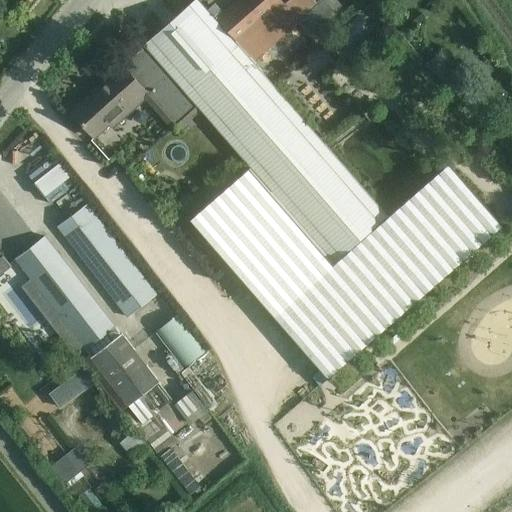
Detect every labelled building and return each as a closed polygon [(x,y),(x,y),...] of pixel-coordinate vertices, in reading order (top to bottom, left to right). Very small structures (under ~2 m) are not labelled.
[(388,216),(253,61),(209,11),(199,0),(194,0),(165,25),(143,45),(144,46),(123,65),(149,95),(148,96),(174,124),(196,105),(249,167),(189,219),(328,378),(503,225),(448,163),(388,216)] [(215,6),(209,11),(253,61),(298,21),(314,40),(341,17),(325,0),(237,0),(222,14),(215,6)] [(366,0),(354,0),(351,4),(364,15),(373,5),(366,0)] [(278,39),(286,48),(305,32),(297,22),(278,39)] [(434,58),(423,66),(438,85),(449,77),(434,58)] [(343,60),(331,72),(349,90),(362,78),(343,60)] [(114,127),(148,96),(149,95),(123,65),(71,111),(95,138),(110,123),(114,127)] [(43,185),(57,173),(32,145),(18,157),(43,185)] [(87,204),(57,226),(127,317),(157,294),(87,204)] [(19,257),(89,348),(118,325),(49,234),(19,257)] [(0,274),(10,266),(2,255),(0,256),(0,274)] [(206,350),(178,314),(155,331),(184,368),(206,350)] [(161,380),(118,325),(89,348),(130,403),(161,380)] [(161,380),(130,403),(145,423),(175,400),(161,380)] [(185,382),(174,390),(188,410),(199,402),(185,382)] [(200,471),(179,447),(184,443),(171,428),(154,443),(188,481),(200,471)] [(71,438),(49,451),(58,467),(80,454),(71,438)]
